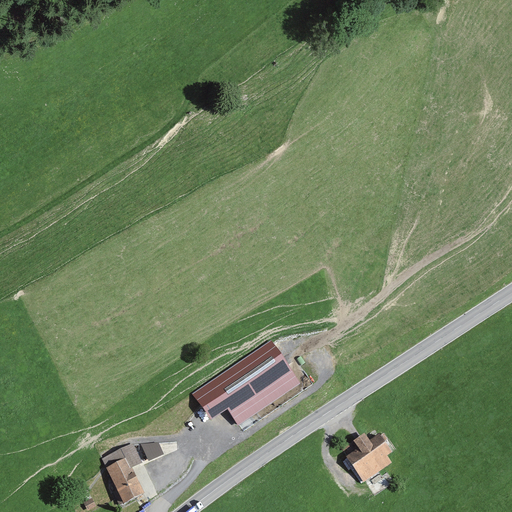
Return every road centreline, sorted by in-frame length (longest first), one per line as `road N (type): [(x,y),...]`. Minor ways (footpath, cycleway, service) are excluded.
road 1 (track): [(163,511),(183,495),(201,460),(256,432),(332,376),(321,343),(511,207)]
road 2 (primary): [(511,293),(187,511)]
road 3 (track): [(336,407),(328,466),(361,495),(382,496)]
